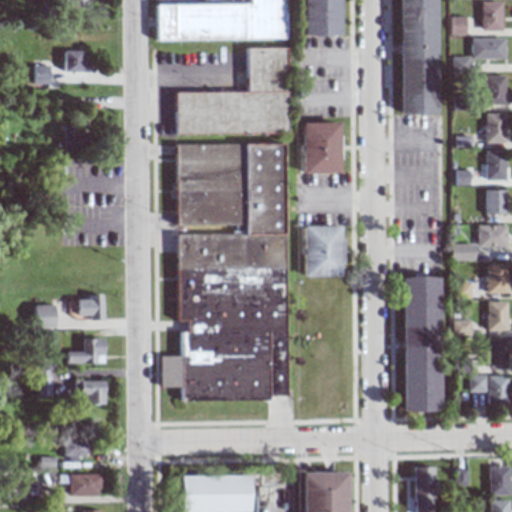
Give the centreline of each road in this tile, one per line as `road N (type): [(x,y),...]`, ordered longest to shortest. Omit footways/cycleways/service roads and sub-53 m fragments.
road 1 (residential): [(373,511),(368,0)]
road 2 (residential): [(137,511),(132,0)]
road 3 (residential): [(511,438),(137,447)]
